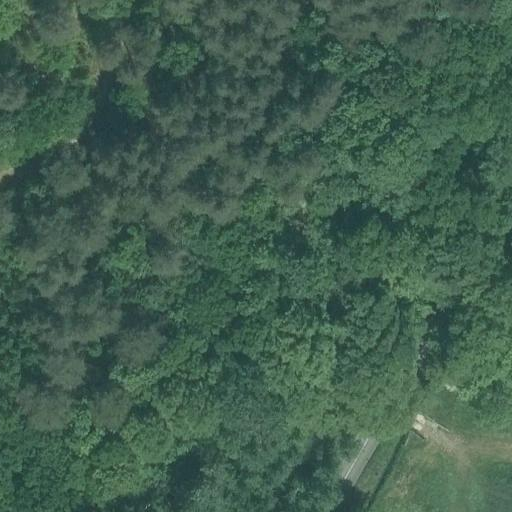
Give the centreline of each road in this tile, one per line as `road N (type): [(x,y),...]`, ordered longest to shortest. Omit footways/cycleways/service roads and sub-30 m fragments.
road 1 (unknown): [(46,511),(57,487),(24,0)]
road 2 (secondary): [(327,511),(511,253)]
